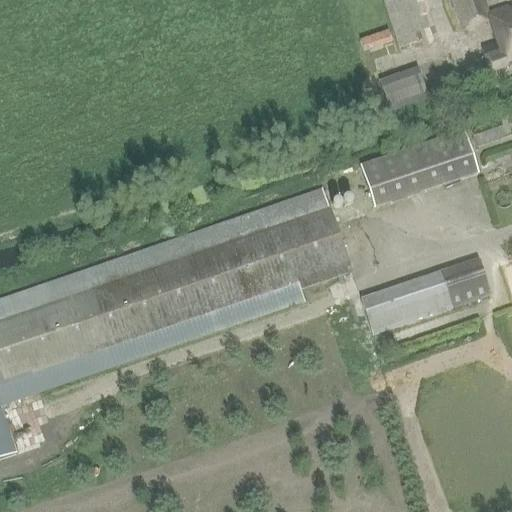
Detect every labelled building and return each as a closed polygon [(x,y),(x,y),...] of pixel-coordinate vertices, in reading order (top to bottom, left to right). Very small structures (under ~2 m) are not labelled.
[(385,0),(401,47),(432,37),(419,0),(385,0)] [(511,7),(488,15),(483,0),(451,0),(463,33),(491,23),(498,44),(482,50),(490,74),(511,66),(511,7)] [(392,43),(388,32),(359,42),(363,53),(368,51),(370,55),(383,50),(382,47),(392,43)] [(422,68),(385,76),(392,103),(429,95),(422,68)] [(504,139),(498,122),(470,132),(476,149),(504,139)] [(374,211),(478,176),(464,133),(360,167),(374,211)] [(323,191),(0,301),(0,407),(1,409),(303,306),(298,290),(351,272),(323,191)] [(478,261),(441,274),(361,302),(373,337),(490,296),(478,261)]
